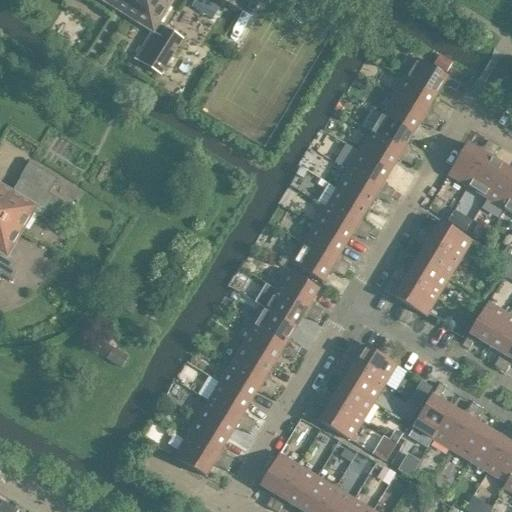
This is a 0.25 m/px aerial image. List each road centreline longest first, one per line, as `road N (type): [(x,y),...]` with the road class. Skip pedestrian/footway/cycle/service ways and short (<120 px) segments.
road 1 (residential): [(511,141),(465,112),(349,304)]
road 2 (residential): [(349,304),(226,507)]
